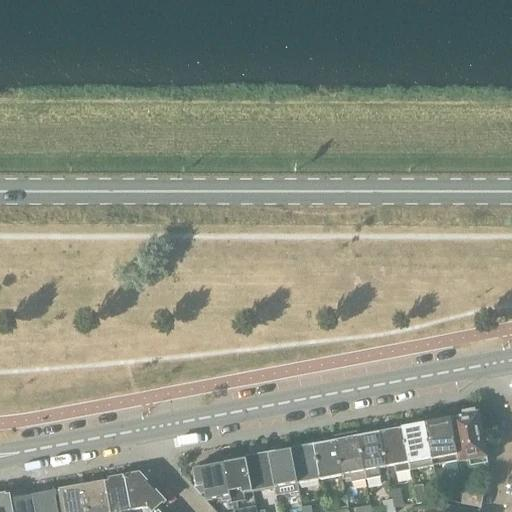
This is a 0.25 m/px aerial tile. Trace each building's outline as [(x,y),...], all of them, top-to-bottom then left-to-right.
[(452,420),(460,462),(460,465),(470,463),(471,467),(488,464),(478,415),(474,415),(472,413),(465,414),(464,418),(461,418),(461,419),(452,420)] [(438,423),(427,425),(435,466),(460,462),(452,420),(448,421),(446,419),(440,420),(438,423)] [(404,430),(411,468),(412,471),(435,466),(427,425),(423,426),(421,423),(415,424),(414,428),(404,430)] [(381,434),(388,468),(388,472),(411,468),(404,430),(404,429),(401,430),(399,428),(393,429),(391,432),(381,434)] [(359,438),(367,479),(380,477),(379,469),(388,468),(381,434),(371,436),(370,433),(360,435),(361,437),(359,438)] [(352,482),(367,479),(359,438),(357,438),(356,436),(346,437),(346,440),(336,442),(343,476),(351,475),(352,482)] [(314,443),(314,446),(320,481),(343,476),(336,442),(327,444),(326,441),(314,443)] [(291,450),(297,485),(320,481),(314,446),(311,447),(311,443),(301,445),(302,448),(291,450)] [(297,485),(291,450),(281,452),(280,449),(271,451),(271,454),(269,455),(275,489),(289,486),(291,494),(299,493),(297,485)] [(267,452),(256,454),(257,457),(247,459),(253,493),(275,489),(269,455),(268,455),(267,452)] [(253,493),(247,459),(236,461),(234,458),(228,459),(226,463),(224,463),(231,497),(253,493)] [(231,501),(231,497),(224,463),(207,466),(204,463),(198,465),(197,468),(194,468),(198,487),(194,488),(200,494),(206,493),(207,502),(222,500),(222,503),(231,501)] [(127,478),(125,478),(131,511),(137,511),(149,510),(150,511),(154,511),(164,503),(155,493),(147,484),(140,476),(139,476),(127,478)] [(106,485),(111,511),(131,511),(125,478),(123,479),(112,481),(111,482),(110,484),(106,485)] [(461,506),(480,509),(482,496),(473,494),(470,482),(462,484),(464,491),(464,493),(461,506)] [(86,511),(111,511),(106,485),(106,484),(103,485),(99,484),(96,484),(93,487),(83,489),(86,511)] [(450,502),(446,484),(437,486),(440,501),(450,502)] [(425,503),(422,486),(413,487),(417,505),(425,503)] [(59,493),(62,511),(86,511),(83,489),(72,490),(68,489),(65,490),(62,492),(59,493)] [(390,491),(392,501),(393,501),(394,509),(403,507),(400,490),(390,491)] [(33,499),(35,511),(57,511),(55,495),(52,495),(50,493),(45,494),(43,497),(33,499)] [(0,511),(13,511),(12,502),(11,496),(7,497),(5,495),(1,496),(0,496),(0,511)] [(12,502),(13,511),(35,511),(33,499),(23,500),(20,498),(16,499),(14,502),(12,502)] [(395,511),(394,509),(393,501),(392,501),(382,503),(383,511),(395,511)]
